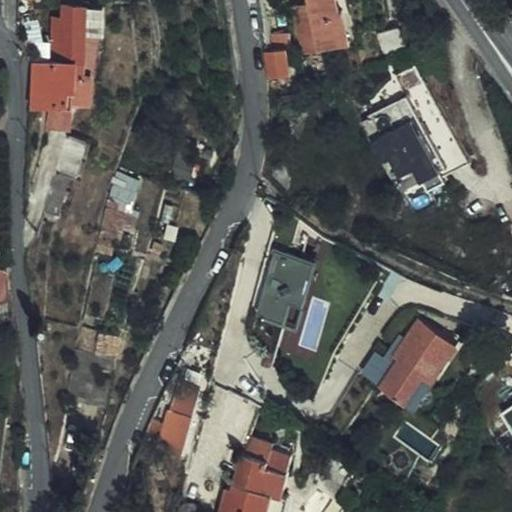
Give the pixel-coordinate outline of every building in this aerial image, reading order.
[(17,0),(17,4),(17,12),(31,12),(30,2),(40,2),(39,0),(17,0)] [(337,48),(330,15),(338,14),(334,0),(306,0),(308,4),(294,7),(304,56),(337,48)] [(65,21),(56,21),(55,63),(35,62),(33,104),(50,104),(66,103),(80,102),(80,108),(94,108),(99,86),(91,86),(92,78),(87,77),(86,33),(85,6),(65,6),(65,21)] [(104,6),(85,6),(86,33),(105,32),(104,6)] [(350,46),(343,13),(338,14),(330,15),(337,48),(350,46)] [(378,34),(384,54),(407,47),(401,27),(378,34)] [(269,54),(265,55),(268,80),(292,77),(285,34),(267,36),(269,54)] [(415,75),(357,109),(411,208),(469,169),(415,75)] [(66,103),(50,104),(45,132),(66,132),(66,103)] [(52,176),(68,179),(69,177),(81,180),(91,142),(64,135),(52,176)] [(68,179),(52,176),(42,219),(56,222),(68,179)] [(127,179),(116,176),(100,239),(121,245),(138,193),(124,188),(127,179)] [(309,303),(321,255),(272,243),(255,311),(288,319),(281,348),(316,357),(326,316),(314,313),(316,304),(309,303)] [(348,259),(335,293),(353,300),(365,266),(348,259)] [(0,285),(8,288),(7,267),(1,265),(0,265),(0,285)] [(442,310),(447,292),(411,280),(386,267),(379,286),(402,296),(442,310)] [(8,288),(0,285),(0,303),(2,303),(4,303),(7,300),(9,297),(9,295),(10,293),(9,291),(9,289),(8,288)] [(458,343),(421,316),(409,332),(394,354),(399,358),(379,386),(398,398),(418,370),(432,379),(458,343)] [(121,351),(124,331),(92,327),(80,398),(98,401),(106,349),(118,350),(121,351)] [(402,327),(386,348),(394,354),(409,332),(402,327)] [(363,370),(378,381),(395,356),(379,346),(363,370)] [(109,402),(118,350),(106,349),(98,401),(109,402)] [(511,410),(511,354),(499,369),(510,379),(493,399),(486,407),(502,422),(511,410)] [(479,387),(493,399),(510,379),(499,369),(488,381),(486,378),(479,387)] [(418,370),(398,398),(415,410),(435,381),(432,379),(418,370)] [(179,397),(175,413),(201,419),(205,404),(179,397)] [(206,420),(209,405),(205,404),(201,419),(206,420)] [(189,459),(201,419),(175,413),(172,412),(161,451),(189,459)] [(201,419),(189,459),(196,460),(206,420),(201,419)] [(389,467),(402,480),(422,458),(407,445),(389,467)] [(279,511),(295,457),(271,450),(269,460),(245,454),(238,489),(228,487),(221,511),(279,511)] [(329,473),(345,483),(354,471),(338,460),(329,473)]
